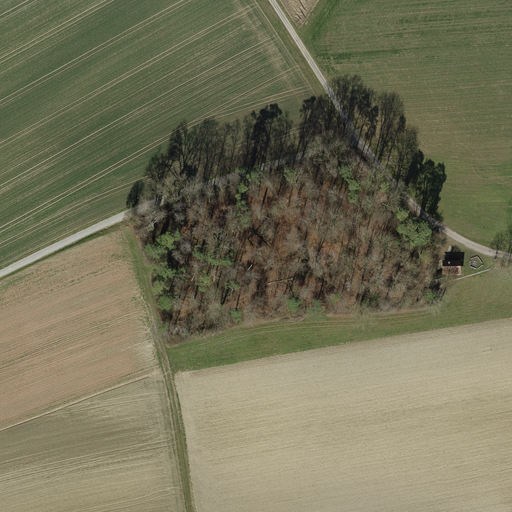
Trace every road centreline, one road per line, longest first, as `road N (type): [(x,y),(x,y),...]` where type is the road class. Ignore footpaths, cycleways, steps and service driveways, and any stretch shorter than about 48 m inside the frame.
road 1 (track): [(190,511),(177,422),(127,225)]
road 2 (track): [(358,138),(123,214)]
road 3 (track): [(511,256),(451,234),(413,206),(358,138)]
road 4 (track): [(358,138),(271,0)]
road 5 (track): [(123,214),(0,274)]
